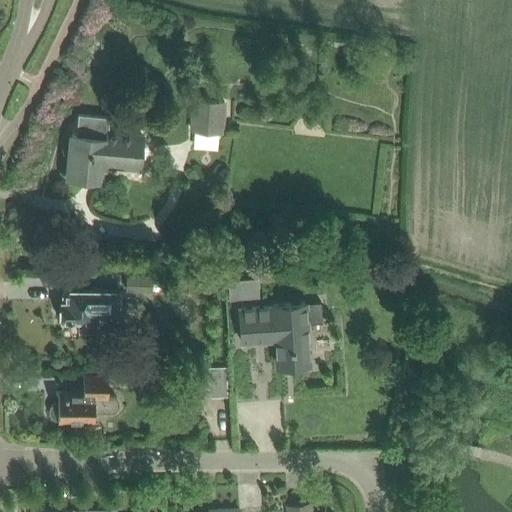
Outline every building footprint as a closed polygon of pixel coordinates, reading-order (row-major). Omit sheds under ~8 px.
[(224,132),(227,100),(193,97),(190,129),(224,132)] [(72,134),(68,175),(88,177),(98,178),(99,165),(104,166),(139,169),(140,154),(142,136),(107,132),(108,117),(79,114),(77,134),(72,134)] [(126,290),(152,290),(152,275),(126,275),(126,290)] [(258,276),(228,278),(229,298),(259,296),(258,276)] [(119,315),(119,303),(119,289),(64,288),(64,301),(61,301),(60,319),(78,319),(78,331),(96,331),(98,332),(102,332),(107,332),(111,330),(114,327),(116,324),(118,321),(117,315),(119,315)] [(307,320),(321,319),(320,305),(305,306),(305,302),(273,304),(273,305),(238,308),(240,340),(276,337),(277,366),(309,363),(307,320)] [(226,366),(209,366),(210,396),(227,395),(227,375),(226,366)] [(107,394),(108,371),(83,371),(82,391),(58,391),(58,401),(57,401),(55,402),(54,402),(52,403),(51,404),(50,406),(50,407),(49,409),(49,410),(50,412),(50,414),(51,415),(52,416),(53,417),(55,418),(56,418),(58,418),(94,419),(94,410),(110,411),(114,410),(117,407),(118,404),(118,401),(117,398),(115,396),(112,394),(107,394)] [(312,511),(311,502),(287,506),(288,511),(312,511)]
